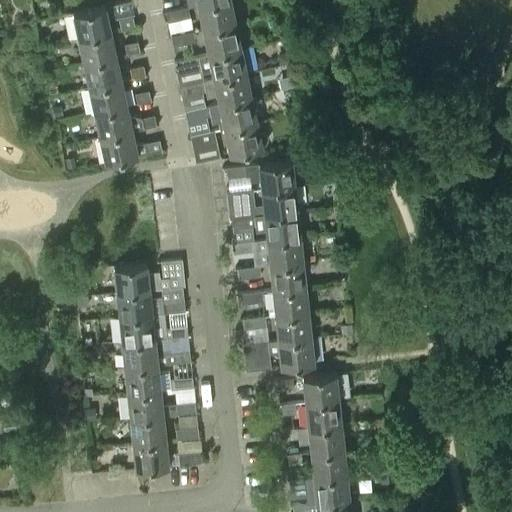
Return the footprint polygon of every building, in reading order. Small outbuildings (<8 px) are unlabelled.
[(237,22),(232,0),(217,0),(198,4),(204,29),(237,22)] [(73,11),(78,37),(111,30),(105,4),(73,11)] [(165,10),(167,20),(190,16),(187,5),(165,10)] [(121,28),(134,25),(132,15),(118,18),(121,28)] [(204,29),(208,52),(209,53),(242,46),(237,22),(204,29)] [(116,54),(111,30),(78,37),(84,62),(116,54)] [(170,34),(172,45),(195,40),(193,30),(170,34)] [(126,53),(139,50),(137,40),(124,43),(126,53)] [(247,71),(242,46),(209,53),(208,52),(176,59),(178,69),(200,65),(201,71),(212,69),(214,77),(214,78),(247,71)] [(285,52),(276,54),(278,64),(288,62),(285,52)] [(84,62),(89,86),(122,79),(116,54),(84,62)] [(131,77),(145,75),(142,65),(129,67),(131,77)] [(217,93),(219,101),(219,103),(252,96),(247,71),(214,78),(214,77),(181,84),(183,94),(205,89),(207,95),(217,93)] [(127,104),(122,79),(89,86),(94,111),(127,104)] [(137,102),(150,99),(148,89),(135,92),(137,102)] [(257,120),(252,96),(219,103),(219,101),(208,104),(186,109),(189,119),(211,114),(212,120),(217,119),(219,127),(224,126),(224,127),(257,120)] [(94,111),(100,135),(132,128),(142,126),(142,127),(156,124),(154,114),(140,117),(129,114),(127,104),(94,111)] [(62,115),(60,105),(52,107),(54,117),(62,115)] [(257,120),(224,127),(230,153),(263,146),(257,120)] [(138,153),(147,151),(161,148),(159,138),(136,143),(132,128),(100,135),(105,160),(138,153)] [(192,133),(194,144),(216,138),(214,128),(192,133)] [(73,156),(65,158),(67,167),(75,165),(73,156)] [(260,179),(261,189),(295,185),(292,159),(258,163),(226,166),(227,176),(249,174),(250,180),(260,179)] [(297,210),(295,185),(261,189),(264,212),(264,214),(297,210)] [(228,191),(230,201),(252,199),(251,188),(228,191)] [(300,235),(297,210),(264,214),(264,212),(231,216),(232,227),(255,224),(255,229),(265,228),(266,237),(267,239),(300,235)] [(303,260),(300,235),(267,239),(266,237),(234,241),(235,252),(268,248),(269,264),(303,260)] [(269,264),(272,290),(306,286),(303,260),(269,264)] [(114,265),(117,291),(150,287),(164,286),(162,270),(148,271),(147,261),(114,265)] [(236,267),(238,277),(260,274),(259,264),(236,267)] [(167,275),(169,286),(182,284),(181,274),(167,275)] [(86,294),(85,285),(76,286),(77,295),(86,294)] [(308,310),(306,286),(272,290),(275,314),(308,310)] [(151,298),(150,287),(117,291),(120,316),(153,312),(153,313),(184,310),(183,299),(161,301),(160,297),(151,298)] [(239,292),(240,302),(263,300),(262,289),(239,292)] [(87,296),(77,296),(77,305),(87,305),(87,296)] [(275,314),(277,338),(277,339),(311,336),(308,310),(275,314)] [(120,316),(122,341),(156,338),(187,335),(186,324),(165,326),(164,321),(154,322),(153,313),(153,312),(120,316)] [(242,317),(243,327),(266,324),(265,314),(242,317)] [(339,325),(340,333),(349,332),(348,324),(339,325)] [(314,361),(311,336),(277,339),(277,338),(267,339),(245,342),(246,352),(268,350),(279,354),(280,365),(314,361)] [(159,363),(156,338),(122,341),(125,367),(159,363)] [(189,349),(166,352),(167,362),(190,360),(189,349)] [(125,367),(128,393),(161,389),(161,388),(193,386),(191,375),(169,377),(169,372),(160,372),(159,363),(125,367)] [(303,375),(306,400),(339,397),(337,371),(303,375)] [(293,386),(292,376),(278,377),(279,388),(293,386)] [(163,403),(161,389),(128,393),(131,417),(164,413),(176,412),(175,402),(163,403)] [(342,421),(339,397),(306,400),(308,425),(342,421)] [(181,401),(182,412),(195,411),(194,400),(181,401)] [(281,402),(282,413),(296,411),(295,401),(281,402)] [(84,420),(87,420),(95,419),(95,408),(86,408),(83,408),(84,420)] [(131,417),(133,442),(167,439),(164,413),(131,417)] [(310,440),(311,451),(345,447),(342,421),(308,425),(284,427),(285,438),(298,437),(299,441),(310,440)] [(174,427),(176,438),(198,435),(197,425),(174,427)] [(387,433),(383,433),(378,434),(379,444),(384,444),(388,443),(387,433)] [(170,463),(167,439),(133,442),(136,467),(170,463)] [(348,472),(345,447),(311,451),(314,476),(348,472)] [(177,452),(178,463),(201,461),(200,450),(177,452)] [(286,453),(287,464),(301,462),(300,451),(286,453)] [(317,500),(317,501),(351,497),(348,472),(314,476),(317,500)] [(352,511),(351,497),(317,501),(317,500),(292,503),(292,511),(307,511),(309,511),(352,511)]
